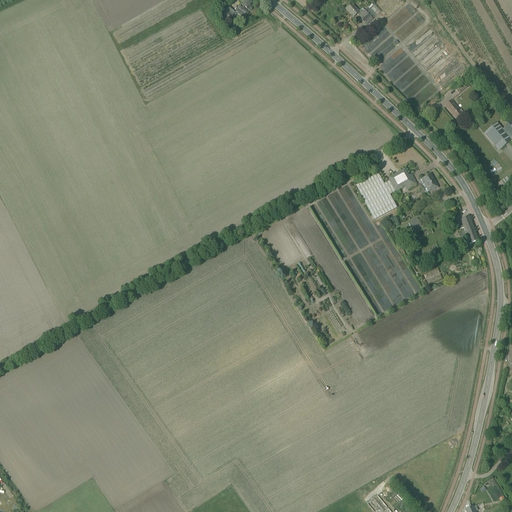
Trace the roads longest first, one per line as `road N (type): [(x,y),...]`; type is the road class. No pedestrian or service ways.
road 1 (track): [(408,135),(0,368)]
road 2 (secondary): [(483,227),(443,158),(269,0)]
road 3 (secondary): [(466,473),(500,301)]
